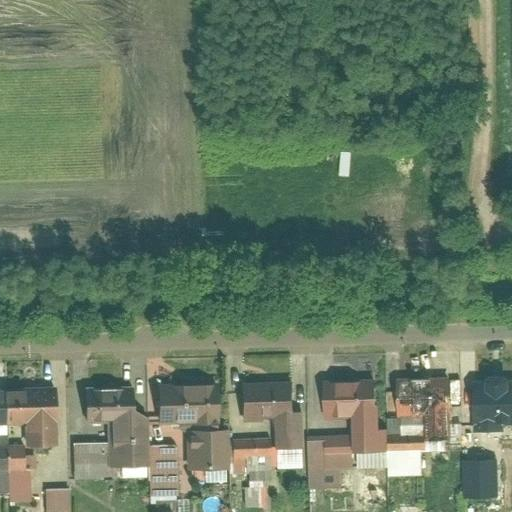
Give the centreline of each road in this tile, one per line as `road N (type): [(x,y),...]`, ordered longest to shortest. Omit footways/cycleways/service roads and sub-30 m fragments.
road 1 (residential): [(511,333),(0,346)]
road 2 (residential): [(478,0),(477,196),(489,225),(511,243)]
